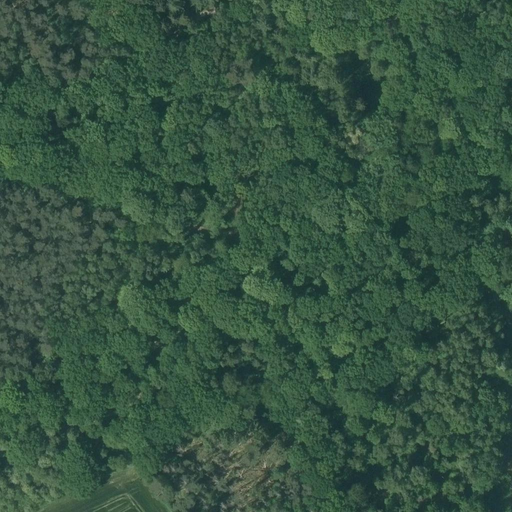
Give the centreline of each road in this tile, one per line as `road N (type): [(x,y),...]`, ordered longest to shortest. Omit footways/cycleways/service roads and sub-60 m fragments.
road 1 (track): [(312,242),(197,363),(100,421),(0,436)]
road 2 (track): [(0,172),(201,234),(312,242)]
road 3 (track): [(0,121),(18,99),(248,0)]
road 4 (track): [(312,242),(452,182)]
